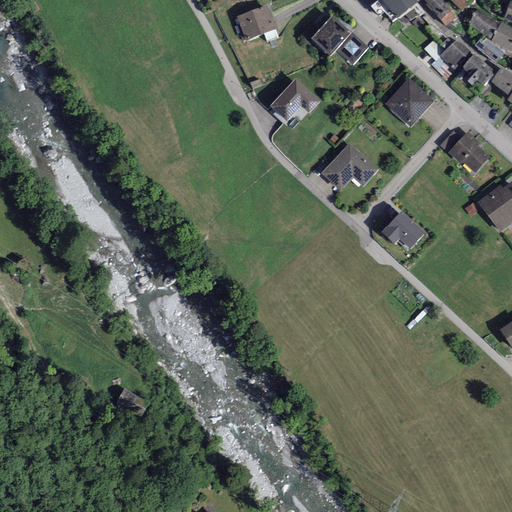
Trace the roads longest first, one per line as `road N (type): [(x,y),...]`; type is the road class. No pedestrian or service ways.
road 1 (residential): [(357,229),(265,139),(189,0)]
road 2 (residential): [(357,229),(511,373)]
road 3 (track): [(42,399),(151,459),(177,511)]
road 4 (tertiary): [(463,109),(344,0)]
road 5 (residential): [(357,229),(463,109)]
road 6 (track): [(123,303),(48,374),(42,399)]
